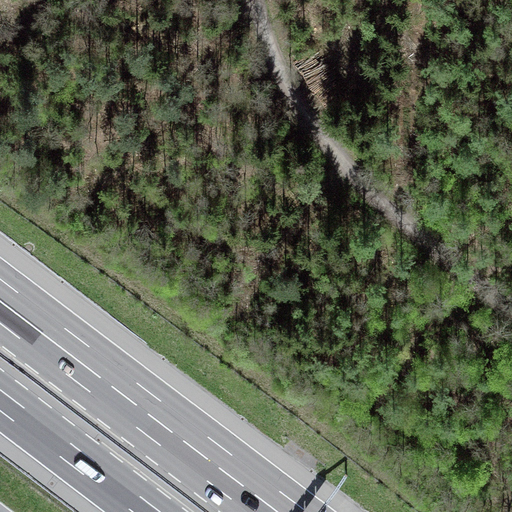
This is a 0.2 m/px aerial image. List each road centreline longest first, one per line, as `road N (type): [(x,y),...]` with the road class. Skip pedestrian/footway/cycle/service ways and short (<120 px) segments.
road 1 (track): [(259,0),(286,84),(318,128),(413,232),(511,312)]
road 2 (motorway): [(263,511),(95,384)]
road 3 (motorway): [(0,400),(146,511)]
road 4 (motorway): [(95,384),(0,293)]
